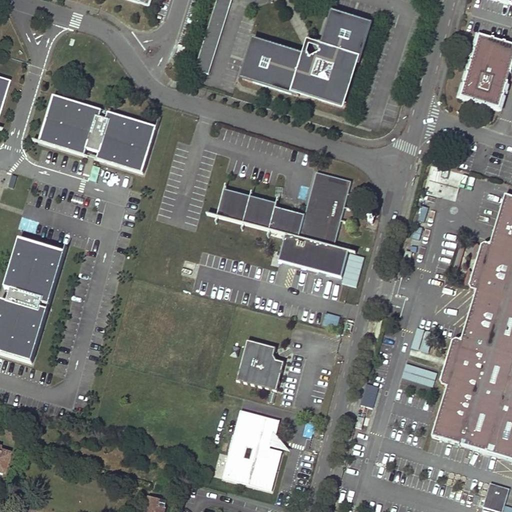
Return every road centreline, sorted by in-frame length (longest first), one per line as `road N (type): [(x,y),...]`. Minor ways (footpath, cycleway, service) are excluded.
road 1 (residential): [(11,0),(104,29),(147,83),(176,99),(402,169)]
road 2 (residential): [(402,169),(311,511)]
